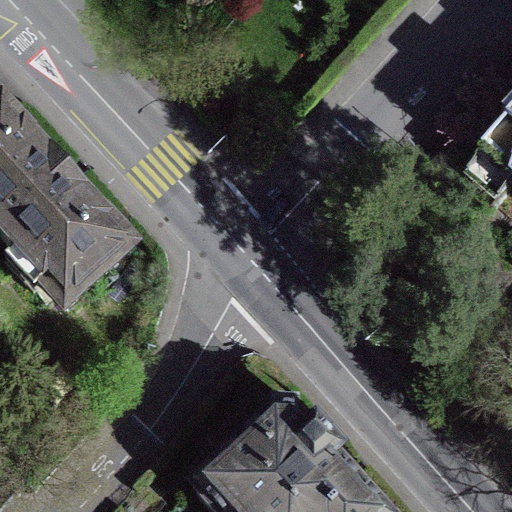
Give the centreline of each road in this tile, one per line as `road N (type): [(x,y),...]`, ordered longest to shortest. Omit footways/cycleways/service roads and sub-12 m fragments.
road 1 (tertiary): [(248,256),(10,0)]
road 2 (residential): [(485,0),(248,256)]
road 3 (tertiary): [(474,511),(248,256)]
road 4 (residential): [(248,256),(156,425),(74,511)]
